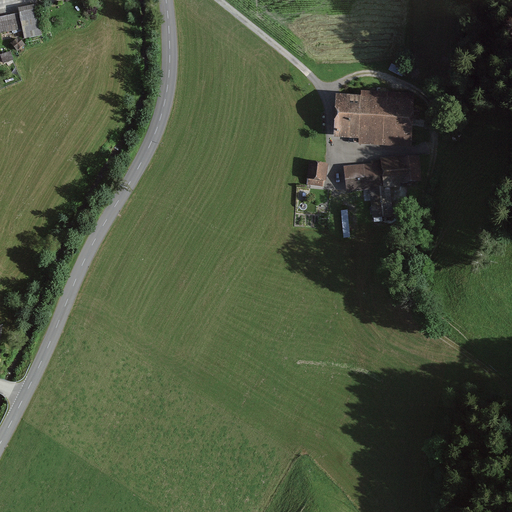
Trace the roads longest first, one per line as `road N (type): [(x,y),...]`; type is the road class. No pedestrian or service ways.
road 1 (tertiary): [(165,0),(170,54),(157,127),(92,244),(0,443)]
road 2 (track): [(511,399),(501,381),(426,325),(409,278),(435,142),(430,101),(371,73),(353,75),(326,95)]
road 3 (track): [(216,0),(326,95),(337,184)]
road 4 (track): [(435,114),(456,83),(477,0)]
